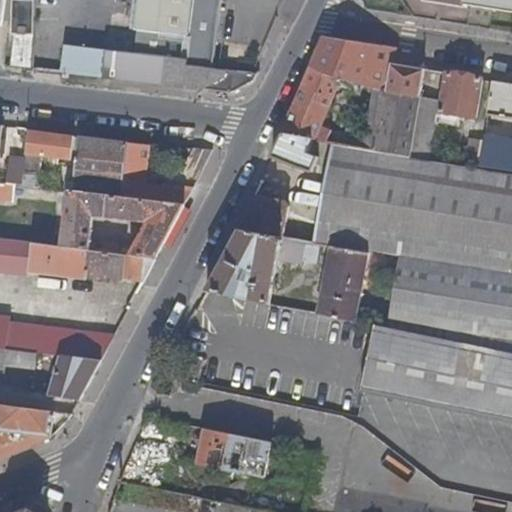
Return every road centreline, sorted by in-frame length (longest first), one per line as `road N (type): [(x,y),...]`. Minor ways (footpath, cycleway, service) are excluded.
road 1 (tertiary): [(255,124),(96,452)]
road 2 (residential): [(0,92),(255,124)]
road 3 (residential): [(511,50),(308,17)]
